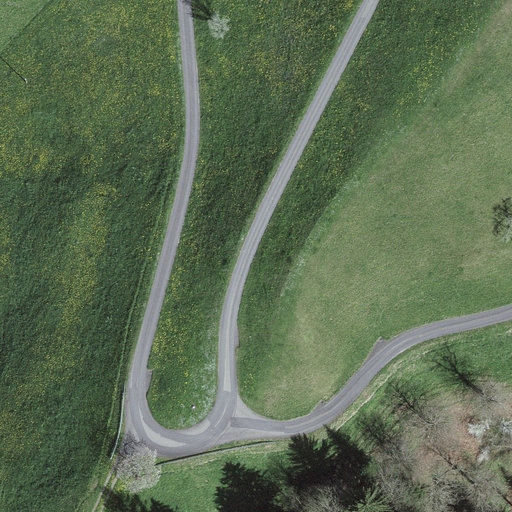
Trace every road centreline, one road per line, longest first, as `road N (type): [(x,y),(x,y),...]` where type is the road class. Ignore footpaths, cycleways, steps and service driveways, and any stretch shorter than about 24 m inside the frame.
road 1 (track): [(372,0),(243,265),(227,327),(227,420),(173,443),(147,431),(135,396),(191,146),(183,0)]
road 2 (track): [(227,420),(285,428),(310,422),(408,339),(511,311)]
